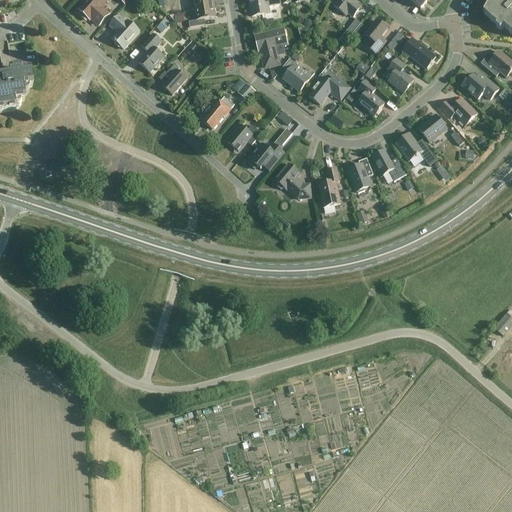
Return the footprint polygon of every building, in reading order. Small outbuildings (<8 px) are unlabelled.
[(91,19),(99,26),(108,16),(100,8),(107,0),(88,0),(79,11),(89,20),(91,19)] [(189,0),(192,0),(194,11),(214,7),(212,0),(184,0),(185,1),(189,0)] [(248,0),(251,18),(269,14),(267,7),(280,5),(278,0),(248,0)] [(354,0),(338,0),(333,7),(345,17),(347,14),(352,19),(361,9),(355,4),(357,2),(354,0)] [(425,0),(408,0),(421,10),(428,2),(425,0)] [(511,0),(491,0),(483,15),(497,27),(496,27),(496,28),(500,32),(503,29),(503,28),(511,35),(511,0)] [(215,18),(214,7),(194,11),(196,22),(188,23),(189,29),(205,26),(204,20),(215,18)] [(175,24),(185,22),(183,14),(169,16),(170,18),(175,24)] [(111,40),(123,51),(139,33),(127,22),(126,23),(119,17),(109,27),(117,34),(111,40)] [(347,32),(352,36),(360,25),(355,21),(347,32)] [(370,42),(365,48),(375,56),(384,46),(379,42),(388,31),(377,22),(365,38),(370,42)] [(282,31),(255,38),(258,52),(260,52),(263,62),(264,69),(279,65),(277,59),(274,48),(286,45),(282,31)] [(155,50),(161,43),(153,36),(142,48),(148,54),(138,64),(149,74),(164,58),(155,50)] [(411,41),(402,53),(426,71),(435,58),(418,45),(417,46),(411,41)] [(191,58),(198,50),(192,44),(185,53),(191,58)] [(485,60),(481,65),(496,78),(500,73),(506,79),(511,71),(511,63),(499,53),(490,64),(485,60)] [(299,93),(309,81),(312,77),(306,72),(303,73),(301,75),(296,71),(299,68),(289,60),(280,71),(286,76),(282,80),(299,93)] [(406,67),(396,60),(388,70),(394,74),(388,82),(404,94),(410,86),(411,87),(415,82),(411,79),(411,80),(401,73),(406,67)] [(162,88),(172,97),(187,80),(177,72),(179,70),(174,65),(166,74),(171,78),(162,88)] [(8,81),(0,82),(0,86),(4,114),(15,112),(13,104),(24,102),(22,90),(32,88),(29,72),(19,74),(19,70),(7,72),(8,81)] [(471,76),(462,87),(478,101),(483,95),(490,101),(499,91),(488,82),(484,87),(471,76)] [(308,98),(320,107),(330,94),(340,102),(350,90),(334,78),(330,84),(323,79),(308,98)] [(376,91),(365,82),(357,91),(364,96),(357,105),(374,118),(384,106),(372,96),(376,91)] [(239,96),(247,102),(255,93),(247,86),(239,96)] [(223,118),(230,110),(231,111),(234,106),(223,98),(220,102),(218,101),(212,108),(209,106),(204,107),(202,110),(202,114),(206,117),(202,123),(211,131),(222,117),(223,118)] [(447,103),(440,110),(450,120),(455,116),(466,127),(477,116),(461,100),(453,109),(447,103)] [(419,131),(429,144),(446,130),(436,117),(419,131)] [(247,133),(241,128),(227,144),(237,152),(246,142),(251,147),(261,135),(251,127),(247,133)] [(459,131),(465,143),(473,140),(468,127),(459,131)] [(282,147),(292,135),(286,131),(276,142),(282,147)] [(450,137),(459,147),(464,144),(455,133),(450,137)] [(396,146),(409,162),(408,162),(409,163),(422,153),(427,159),(432,155),(423,144),(419,148),(409,136),(409,135),(395,145),(396,146)] [(252,155),(245,164),(253,171),(256,168),(260,171),(265,165),(267,167),(279,152),(273,146),(268,152),(262,147),(254,156),(252,155)] [(384,152),(372,159),(379,171),(378,172),(381,178),(388,174),(393,183),(406,176),(398,162),(391,165),(384,152)] [(360,166),(347,171),(356,193),(357,193),(358,195),(364,192),(364,190),(371,187),(367,179),(373,177),(367,160),(358,163),(360,166)] [(288,166),(274,182),(286,192),(298,201),(310,200),(309,186),(302,187),(296,181),(300,176),(288,166)] [(318,187),(323,209),(340,205),(335,183),(339,182),(336,170),(327,173),(329,184),(318,187)] [(379,207),(384,221),(391,218),(386,205),(379,207)] [(356,215),(361,226),(369,223),(365,212),(356,215)] [(503,338),(511,326),(511,319),(506,315),(493,330),(503,338)] [(325,423),(332,422),(330,415),(324,416),(325,423)]
